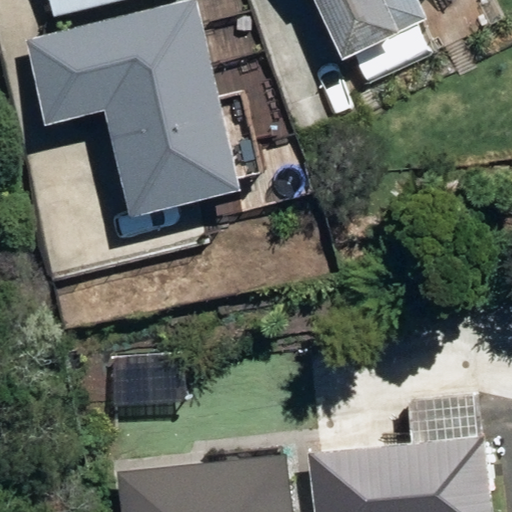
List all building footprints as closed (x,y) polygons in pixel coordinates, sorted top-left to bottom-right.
[(106,112),(135,216),(246,186),(194,0),(22,47),(44,128),(106,112)] [(54,0),(59,21),(141,0),(54,0)] [(346,0),(366,40),(437,6),(433,0),(346,0)] [(48,236),(52,261),(77,257),(73,232),(48,236)] [(307,453),(312,511),(490,511),(483,437),(307,453)] [(289,511),(283,455),(118,474),(122,511),(289,511)]
